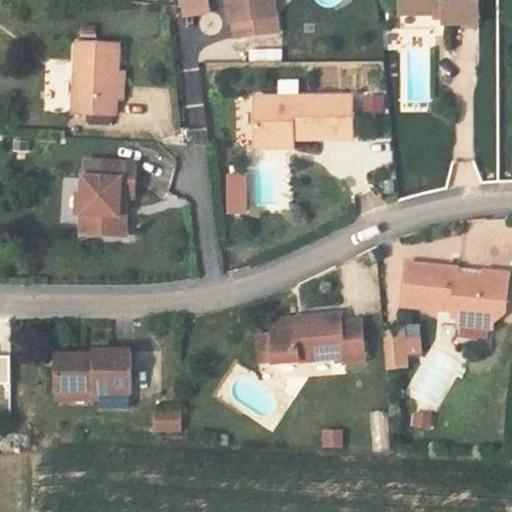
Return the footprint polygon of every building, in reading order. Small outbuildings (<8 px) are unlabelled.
[(211,0),(183,0),(185,13),(212,9),(211,0)] [(235,21),(237,37),(280,31),(275,0),(228,0),(231,21),(235,21)] [(418,14),(403,0),(402,0),(403,14),(418,14)] [(480,0),(403,0),(418,14),(438,14),(447,14),(447,19),(447,24),(481,23),(480,0)] [(119,99),(125,100),(127,72),(120,72),(122,45),(80,42),(76,113),(118,115),(119,99)] [(384,112),(383,94),(362,96),(362,113),(384,112)] [(258,98),(258,140),(296,140),(355,139),(355,97),(258,98)] [(83,233),(116,235),(117,216),(122,216),(123,197),(129,197),(136,197),(138,163),(87,160),(85,193),(79,193),(78,214),(84,214),(83,233)] [(161,161),(151,188),(165,193),(175,166),(161,161)] [(226,174),(225,216),(246,216),(247,174),(226,174)] [(127,235),(129,197),(123,197),(122,216),(117,216),(116,235),(127,235)] [(409,261),(405,303),(454,309),(454,315),(459,315),(495,319),(496,319),(507,310),(511,272),(484,269),(460,266),(409,261)] [(343,313),(304,317),(305,324),(278,327),(273,332),(275,351),(262,352),(263,363),(346,355),(347,361),(368,358),(364,319),(344,321),(343,313)] [(459,315),(459,322),(494,327),(495,319),(459,315)] [(305,324),(304,317),(285,319),(278,327),(305,324)] [(403,326),(406,351),(420,350),(418,324),(403,326)] [(384,327),(388,366),(407,364),(406,351),(403,326),(403,325),(384,327)] [(261,333),(262,352),(275,351),(273,332),(261,333)] [(59,356),(59,390),(98,390),(98,394),(99,394),(134,393),(134,351),(98,351),(98,355),(59,356)] [(8,357),(0,357),(0,383),(8,383),(8,357)] [(99,394),(98,394),(98,390),(59,390),(59,400),(100,399),(99,394)] [(159,412),(159,432),(184,432),(184,412),(159,412)] [(431,427),(432,412),(412,412),(412,426),(431,427)] [(320,447),(342,447),(343,428),(321,428),(320,447)]
